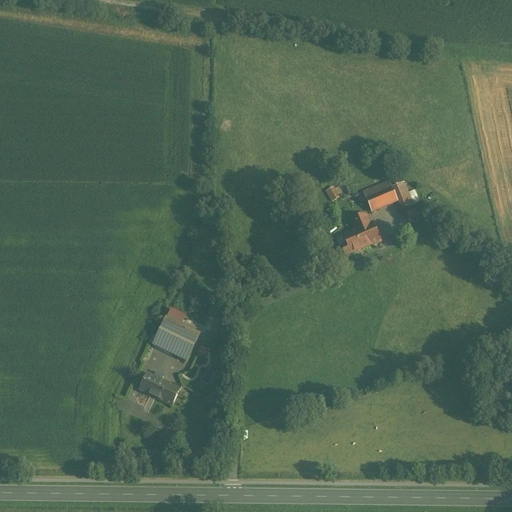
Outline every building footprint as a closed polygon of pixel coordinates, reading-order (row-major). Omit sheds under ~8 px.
[(389,182),(363,193),(371,213),(397,202),(392,188),(389,182)] [(404,183),(392,188),(397,202),(401,210),(406,208),(408,213),(416,209),(414,205),(413,206),(404,183)] [(326,192),(332,202),(338,199),(333,188),(326,192)] [(346,256),(373,244),(375,245),(377,244),(381,238),(379,235),(376,234),(372,224),(370,225),(365,216),(352,222),(356,231),(344,236),(348,245),(342,247),(346,256)] [(167,318),(153,347),(186,362),(200,334),(167,318)] [(148,375),(140,392),(172,407),(180,391),(162,382),(164,377),(156,374),(154,378),(148,375)]
